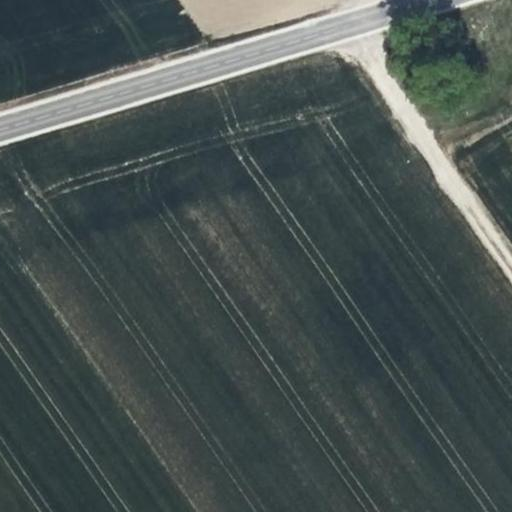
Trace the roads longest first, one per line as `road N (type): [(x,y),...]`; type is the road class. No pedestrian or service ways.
road 1 (tertiary): [(0,128),(445,0)]
road 2 (track): [(511,255),(419,120),(356,0)]
